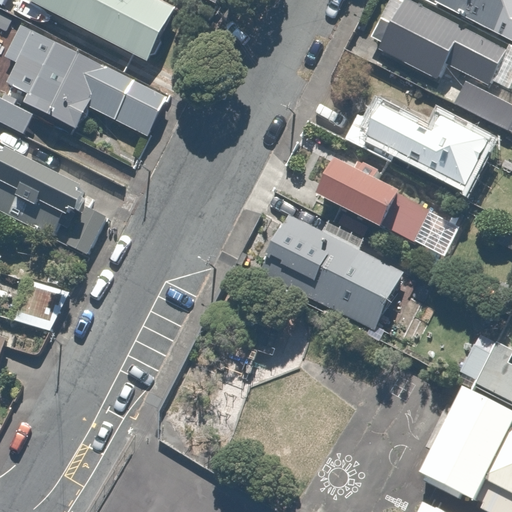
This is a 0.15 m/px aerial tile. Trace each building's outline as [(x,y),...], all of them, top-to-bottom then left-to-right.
[(27,0),(149,63),(176,10),(157,0),(27,0)] [(213,0),(191,0),(209,9),(213,0)] [(507,51),(400,0),(373,56),(438,87),(446,70),(467,80),(453,110),(508,136),(511,128),(511,103),(487,92),(507,51)] [(511,0),(436,0),(433,7),(511,43),(511,0)] [(22,106),(35,113),(76,134),(88,111),(144,140),(165,100),(17,23),(0,55),(0,66),(34,84),(22,106)] [(0,99),(0,125),(21,136),(32,116),(0,99)] [(392,164),(396,156),(461,191),(487,144),(443,121),(435,136),(380,107),(372,123),(361,117),(348,141),(385,161),(392,164)] [(81,189),(0,150),(0,226),(84,267),(107,220),(74,204),(81,189)] [(426,209),(400,196),(334,164),(317,199),(382,231),(409,244),(426,209)] [(402,273),(290,214),(258,275),(370,334),(402,273)] [(474,380),(471,386),(511,406),(511,403),(511,363),(509,362),(511,356),(511,349),(492,340),(486,353),(472,346),(458,372),(474,380)] [(511,511),(511,413),(462,390),(419,477),(486,511),(511,511)] [(441,511),(423,503),(418,511),(441,511)]
